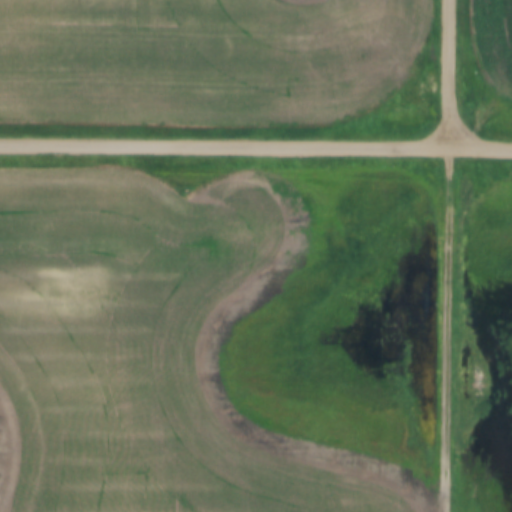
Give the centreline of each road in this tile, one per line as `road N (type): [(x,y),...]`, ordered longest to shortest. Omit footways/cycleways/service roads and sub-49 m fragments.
road 1 (residential): [(511,149),(0,146)]
road 2 (track): [(443,511),(448,149)]
road 3 (residential): [(448,149),(449,0)]
